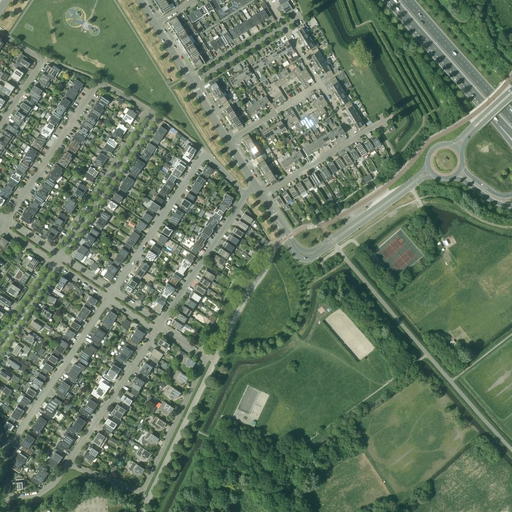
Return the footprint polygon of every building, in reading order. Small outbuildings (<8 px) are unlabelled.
[(209,0),(214,8),(219,5),(215,0),(209,0)] [(231,14),(241,8),(235,0),(232,0),(231,1),(233,6),(228,9),(231,14)] [(160,11),(169,5),(166,1),(158,7),(160,10),(160,11)] [(210,12),(214,10),(209,2),(204,6),(208,13),(210,15),(211,14),(210,12)] [(281,6),(286,14),(293,10),(288,2),(281,6)] [(268,9),(269,9),(265,3),(261,6),(263,10),(259,12),(264,20),(269,17),(268,16),(271,14),(268,9)] [(171,9),(169,5),(160,11),(163,14),(171,9)] [(222,20),(231,14),(228,9),(223,12),(219,5),(214,8),(222,20)] [(208,13),(204,6),(198,9),(203,16),(204,19),(206,18),(205,15),(208,13)] [(193,12),(198,19),(203,16),(198,9),(193,12)] [(253,11),(255,15),(260,23),(264,20),(259,12),(257,14),(255,10),(253,11)] [(192,23),(198,19),(193,12),(188,16),(192,23)] [(251,18),(256,26),(260,23),(255,15),(251,18)] [(170,26),(179,21),(176,17),(168,22),(170,26)] [(246,20),(251,28),(256,26),(251,18),(246,20)] [(242,23),(247,31),(251,28),(246,20),(242,23)] [(173,30),(181,25),(179,21),(170,26),(170,27),(170,26),(173,30)] [(242,23),(238,26),(243,34),(247,31),(242,23)] [(296,32),(299,37),(307,32),(305,29),(307,28),(305,23),(297,28),(299,31),(296,32)] [(174,34),(175,34),(183,28),(181,25),(173,30),(175,34),(174,34)] [(243,34),(238,26),(233,28),(238,36),(243,34)] [(177,38),(186,32),(183,28),(175,34),(177,38)] [(233,28),(229,31),(234,39),(238,36),(233,28)] [(179,42),(188,36),(186,32),(177,38),(180,41),(179,42)] [(228,43),(233,40),(228,32),(223,35),(228,43)] [(301,40),(297,42),(299,44),(310,37),(307,32),(299,37),(301,40)] [(219,38),(224,46),(228,43),(223,35),(219,38)] [(182,45),(190,40),(188,36),(179,42),(180,42),(182,45)] [(303,43),(305,46),(313,41),(310,37),(299,44),(300,46),(303,43)] [(214,40),(219,48),(224,46),(219,38),(214,40)] [(184,49),(193,44),(190,40),(182,45),(184,49)] [(219,48),(214,40),(210,43),(215,51),(219,48)] [(288,41),(283,44),(290,55),(292,54),(290,51),(292,49),(288,41)] [(312,52),(317,49),(319,47),(317,43),(315,44),(313,41),(305,46),(308,51),(310,49),(312,52)] [(187,53),(195,48),(193,44),(184,49),(184,50),(184,49),(187,53)] [(283,44),(278,47),(283,55),(286,53),(288,56),(290,55),(283,44)] [(280,56),(283,55),(278,47),(274,50),(280,61),(282,59),(280,56)] [(189,57),(198,51),(195,48),(187,53),(189,57)] [(311,56),(314,61),(322,56),(317,49),(312,52),(313,54),(311,56)] [(274,50),(269,53),(274,60),(277,59),(278,62),(280,61),(274,50)] [(191,61),(200,55),(198,51),(189,57),(191,61)] [(269,53),(264,55),(271,66),(273,65),(271,62),(274,60),(269,53)] [(27,69),(30,64),(26,61),(28,58),(21,54),(16,61),(17,62),(15,64),(21,68),(23,66),(27,69)] [(193,65),(202,59),(200,55),(191,61),(194,64),(193,65)] [(269,68),(271,66),(264,55),(260,58),(265,66),(267,65),(269,68)] [(316,63),(312,65),(313,67),(325,60),(322,56),(314,61),(316,63)] [(260,58),(255,61),(262,72),(264,71),(262,68),(265,66),(260,58)] [(205,63),(202,59),(193,65),(194,65),(196,68),(205,63)] [(318,67),(320,70),(327,65),(329,64),(329,62),(328,61),(326,61),(325,61),(325,60),(313,67),(315,69),(318,67)] [(262,72),(255,61),(251,64),(255,72),(258,70),(261,74),(263,73),(262,72)] [(325,73),(328,78),(334,75),(330,70),(333,68),(330,63),(328,65),(327,65),(320,70),(323,75),(325,73)] [(48,73),(55,78),(60,70),(53,65),(52,68),(48,65),(44,70),(48,73)] [(247,66),(242,69),(249,80),(251,79),(249,76),(252,74),(247,66)] [(292,70),(293,71),(296,76),(298,80),(308,73),(305,69),(301,71),(298,67),(292,70)] [(16,68),(13,73),(21,78),(24,73),(16,68)] [(249,80),(242,69),(238,72),(243,80),(245,78),(247,81),(249,80)] [(280,71),(281,72),(287,82),(296,76),(293,71),(289,73),(286,69),(283,70),(280,71)] [(233,75),(240,86),(242,85),(240,82),(243,80),(238,72),(233,75)] [(278,87),(287,82),(281,72),(276,75),(279,79),(275,82),(278,87)] [(18,83),(21,78),(13,73),(10,77),(18,83)] [(56,79),(55,78),(48,73),(47,76),(43,73),(40,77),(50,83),(52,80),(55,81),(56,79)] [(308,73),(298,80),(304,89),(310,86),(307,81),(311,78),(308,73)] [(240,86),(233,75),(228,78),(231,83),(233,86),(236,84),(238,87),(240,86)] [(40,86),(46,90),(50,83),(40,77),(37,81),(41,84),(40,86)] [(341,87),(335,77),(329,80),(333,85),(330,87),(333,92),(341,87)] [(208,87),(211,92),(219,87),(216,83),(219,82),(217,78),(209,83),(210,86),(208,87)] [(76,79),(72,85),(80,91),(82,89),(81,88),(83,84),(76,79)] [(267,92),(270,97),(280,91),(278,87),(275,82),(275,81),(269,85),(272,89),(267,92)] [(7,82),(4,87),(12,92),(15,87),(7,82)] [(9,96),(12,92),(4,87),(1,85),(0,86),(0,94),(3,97),(5,94),(9,96)] [(79,94),(80,91),(72,85),(68,91),(75,96),(78,93),(79,94)] [(44,92),(46,90),(40,86),(38,88),(34,86),(31,90),(41,96),(42,96),(44,98),(46,94),(44,92)] [(214,96),(224,90),(223,88),(220,90),(219,87),(211,92),(214,96)] [(331,96),(333,98),(344,91),(341,87),(333,92),(335,94),(331,96)] [(41,96),(31,90),(29,94),(33,97),(31,99),(37,103),(41,96)] [(214,96),(217,101),(224,96),(223,94),(226,92),(224,90),(214,96)] [(75,96),(68,91),(64,97),(72,103),(74,101),(73,100),(75,96)] [(281,104),(286,100),(280,91),(270,97),(273,102),(278,99),(281,104)] [(337,98),(339,101),(347,96),(344,91),(333,98),(334,100),(337,98)] [(315,93),(309,97),(315,106),(325,100),(322,95),(317,98),(315,93)] [(259,96),(266,107),(271,104),(266,96),(263,98),(261,95),(259,96)] [(344,104),(346,107),(351,103),(349,100),(351,98),(349,95),(347,96),(339,101),(342,106),(344,104)] [(98,99),(97,102),(105,108),(110,102),(102,96),(99,100),(98,99)] [(222,104),(223,107),(229,104),(232,102),(229,97),(226,99),(224,96),(217,101),(220,106),(222,104)] [(266,107),(259,96),(257,97),(259,100),(256,102),(261,110),(266,107)] [(71,106),(72,103),(64,97),(60,103),(67,108),(70,105),(71,106)] [(37,103),(31,99),(30,101),(25,98),(23,102),(33,109),(37,103)] [(315,106),(317,110),(320,115),(321,116),(326,112),(323,108),(328,105),(325,100),(315,106)] [(250,102),(257,113),(261,110),(256,102),(254,104),(252,101),(250,102)] [(33,109),(23,102),(20,107),(24,109),(23,112),(29,116),(33,109)] [(101,114),(105,108),(97,102),(95,104),(96,105),(94,109),(101,114)] [(257,113),(250,102),(248,103),(250,106),(247,108),(252,116),(257,113)] [(65,112),(67,108),(60,103),(56,109),(64,115),(66,113),(65,112)] [(356,111),(351,103),(346,107),(347,109),(345,111),(348,115),(356,111)] [(226,116),(233,111),(229,104),(223,107),(225,109),(223,111),(226,116)] [(126,114),(134,119),(137,114),(137,115),(138,115),(139,113),(130,107),(126,114)] [(284,119),(287,124),(297,117),(291,108),(286,111),(288,116),(284,119)] [(63,118),(64,115),(56,109),(52,115),(59,120),(62,117),(63,118)] [(101,114),(94,109),(91,112),(90,111),(89,114),(97,120),(101,114)] [(320,115),(317,110),(308,115),(314,125),(319,122),(316,118),(320,115)] [(29,116),(23,112),(21,114),(17,111),(14,115),(24,122),(27,123),(30,118),(28,116),(29,116)] [(229,120),(239,114),(238,112),(235,114),(233,111),(226,116),(229,120)] [(350,118),(346,120),(347,122),(359,115),(356,111),(348,115),(350,118)] [(97,120),(89,114),(87,116),(88,117),(86,121),(93,126),(97,120)] [(123,123),(130,127),(132,124),(131,124),(130,124),(134,119),(126,114),(123,119),(122,118),(122,119),(121,121),(123,123)] [(229,120),(231,125),(239,120),(237,117),(240,116),(239,114),(229,120)] [(24,122),(14,115),(12,119),(16,122),(14,125),(20,128),(24,122)] [(59,120),(52,115),(48,121),(56,127),(58,125),(57,124),(59,120)] [(308,115),(299,121),(302,126),(306,124),(309,128),(314,125),(308,115)] [(352,122),(354,125),(361,120),(359,115),(347,122),(349,124),(352,122)] [(302,126),(299,121),(297,117),(287,124),(290,128),(294,126),(297,130),(303,127),(302,126)] [(239,120),(231,125),(234,130),(237,128),(238,131),(244,127),(239,120)] [(281,120),(276,123),(281,131),(282,133),(287,130),(285,127),(282,122),(281,120)] [(366,127),(361,120),(354,125),(357,129),(359,128),(361,130),(366,127)] [(55,130),(56,127),(48,121),(45,126),(43,124),(42,126),(44,127),(51,132),(54,129),(55,130)] [(89,132),(93,126),(86,121),(83,124),(82,123),(81,126),(89,132)] [(116,128),(124,134),(127,129),(128,130),(130,127),(123,123),(122,125),(119,123),(119,124),(116,128)] [(281,131),(276,123),(271,126),(276,134),(281,131)] [(8,124),(6,128),(19,137),(21,133),(23,130),(20,128),(14,125),(13,127),(8,124)] [(333,125),(340,136),(345,133),(340,125),(337,127),(335,124),(333,125)] [(160,126),(156,132),(163,136),(167,131),(164,129),(165,127),(163,125),(162,125),(161,127),(160,126)] [(331,131),(335,139),(340,136),(333,125),(331,127),(333,130),(331,131)] [(85,138),(89,132),(81,126),(79,128),(80,129),(78,133),(85,138)] [(274,136),(276,134),(271,126),(267,129),(273,140),(275,139),(274,136)] [(49,136),(51,132),(44,127),(40,133),(48,139),(50,137),(49,136)] [(111,136),(114,137),(120,142),(122,139),(121,138),(124,134),(116,128),(113,133),(111,136)] [(271,141),(273,140),(267,129),(262,132),(263,134),(267,140),(270,138),(271,141)] [(10,143),(14,137),(4,130),(2,134),(6,137),(4,139),(10,143)] [(324,131),(331,142),(335,139),(331,131),(328,133),(326,130),(324,131)] [(321,137),(326,145),(331,142),(324,131),(322,132),(320,134),(321,137)] [(158,145),(163,136),(156,132),(152,138),(154,139),(152,141),(158,145)] [(40,133),(36,139),(43,144),(46,141),(47,142),(48,139),(40,133)] [(85,138),(78,133),(75,136),(74,135),(73,138),(81,144),(85,138)] [(242,141),(245,146),(252,142),(248,134),(242,137),(244,140),(242,141)] [(315,137),(322,148),(326,145),(321,137),(320,134),(317,136),(315,137)] [(373,149),(375,151),(377,149),(376,147),(381,144),(375,135),(370,138),(373,143),(371,144),(373,149)] [(106,143),(114,148),(117,144),(118,144),(118,145),(120,142),(114,137),(112,140),(109,138),(106,143)] [(312,143),(317,150),(322,148),(315,137),(313,138),(315,141),(312,143)] [(70,145),(77,150),(81,144),(73,138),(71,140),(72,141),(70,145)] [(0,145),(6,150),(10,143),(4,139),(3,142),(0,139),(0,145)] [(41,148),(43,144),(36,139),(32,145),(40,151),(42,149),(41,148)] [(254,140),(252,142),(245,146),(248,151),(258,144),(259,143),(258,141),(256,143),(254,140)] [(366,147),(363,148),(366,153),(367,155),(370,154),(375,151),(373,149),(371,144),(368,140),(363,143),(366,147)] [(149,143),(145,149),(152,153),(158,145),(152,141),(150,144),(149,143)] [(306,142),(313,153),(317,150),(312,143),(310,144),(308,141),(306,142)] [(313,153),(306,142),(304,144),(306,147),(303,148),(308,156),(313,153)] [(102,150),(111,156),(112,153),(111,153),(114,148),(106,143),(103,148),(103,147),(103,148),(102,150)] [(186,152),(193,156),(197,150),(195,150),(197,148),(196,148),(193,146),(192,148),(188,144),(184,150),(186,152)] [(248,151),(250,155),(258,151),(256,148),(259,146),(258,144),(248,151)] [(366,153),(363,148),(361,144),(356,147),(359,151),(356,153),(359,158),(360,160),(363,158),(362,156),(366,153)] [(74,156),(77,150),(70,145),(67,148),(66,147),(65,150),(74,156)] [(37,156),(39,153),(30,147),(26,153),(34,159),(36,155),(37,156)] [(143,155),(141,158),(146,161),(152,153),(145,149),(141,154),(143,155)] [(295,149),(293,151),(300,161),(304,158),(300,151),(297,152),(295,149)] [(352,162),(353,164),(356,162),(354,160),(359,158),(356,153),(354,149),(349,152),(351,156),(349,157),(352,162)] [(70,162),(74,156),(65,150),(63,152),(64,153),(62,157),(70,162)] [(97,157),(105,163),(108,158),(109,159),(108,159),(109,159),(111,156),(102,150),(100,153),(97,157)] [(261,155),(258,151),(250,155),(253,160),(256,159),(257,161),(263,158),(262,158),(266,156),(264,153),(261,155)] [(290,156),(295,164),(300,161),(293,151),(291,152),(293,155),(290,156)] [(186,152),(180,160),(186,164),(188,161),(189,162),(193,156),(186,152)] [(34,159),(26,153),(22,159),(31,165),(33,163),(32,162),(34,159)] [(352,162),(349,157),(346,153),(342,156),(344,160),(342,162),(345,166),(346,168),(349,167),(353,164),(352,162)] [(284,156),(290,167),(295,164),(290,156),(288,158),(286,155),(284,156)] [(290,167),(284,156),(282,157),(284,160),(281,162),(286,170),(290,167)] [(58,159),(57,162),(65,168),(70,162),(62,157),(59,160),(58,159)] [(102,167),(105,163),(97,157),(94,162),(93,162),(94,162),(92,165),(101,171),(103,168),(102,168),(102,167)] [(257,165),(259,170),(267,165),(264,161),(267,159),(265,157),(263,158),(257,161),(259,164),(257,165)] [(345,166),(342,162),(339,157),(334,160),(337,165),(335,166),(338,171),(339,173),(341,171),(340,169),(345,166)] [(141,170),(146,161),(141,158),(139,160),(138,159),(134,165),(141,170)] [(175,168),(182,173),(186,167),(184,166),(186,164),(180,160),(177,158),(172,166),(175,168)] [(18,165),(26,171),(28,167),(29,168),(31,165),(22,159),(18,165)] [(333,174),(338,171),(335,166),(332,162),(327,165),(330,169),(328,171),(331,175),(333,179),(334,180),(336,179),(334,176),(333,174)] [(60,176),(64,170),(55,164),(54,166),(55,167),(52,171),(60,176)] [(24,174),(26,171),(18,165),(14,171),(23,177),(25,175),(24,174)] [(87,172),(95,177),(98,173),(99,173),(101,171),(92,165),(91,167),(90,167),(87,172)] [(131,172),(130,174),(135,178),(141,170),(134,165),(130,171),(131,172)] [(202,174),(208,178),(213,170),(206,165),(202,171),(204,172),(202,174)] [(259,170),(262,175),(273,168),(272,166),(269,168),(267,165),(259,170)] [(323,174),(321,175),(325,182),(327,181),(328,182),(333,179),(331,175),(328,171),(325,166),(320,169),(323,174)] [(166,175),(175,180),(177,178),(178,179),(182,173),(175,168),(171,174),(168,172),(166,175)] [(262,175),(265,179),(273,174),(271,172),(274,170),(273,168),(262,175)] [(14,171),(10,177),(18,183),(20,179),(21,180),(23,177),(14,171)] [(56,182),(60,176),(52,171),(50,174),(49,174),(47,176),(56,182)] [(86,178),(85,181),(91,185),(93,182),(92,182),(95,177),(87,172),(84,177),(84,176),(84,177),(86,178)] [(309,176),(312,180),(315,185),(320,182),(321,184),(323,183),(319,176),(317,177),(314,173),(309,176)] [(127,176),(123,182),(130,186),(135,178),(130,174),(128,177),(127,176)] [(195,182),(202,186),(208,178),(202,174),(200,177),(199,176),(195,182)] [(273,174),(265,179),(268,184),(270,183),(272,185),(277,182),(273,174)] [(370,174),(363,178),(366,183),(373,178),(370,174)] [(168,179),(164,185),(171,190),(175,184),(173,183),(175,180),(166,175),(164,177),(168,179)] [(47,179),(44,183),(52,188),(56,182),(47,176),(46,179),(47,179)] [(16,186),(18,183),(10,177),(6,183),(15,189),(17,187),(16,186)] [(302,180),(305,185),(308,189),(313,187),(314,188),(316,187),(315,185),(312,180),(310,182),(307,177),(302,180)] [(124,195),(130,186),(123,182),(119,188),(120,189),(119,191),(124,195)] [(202,186),(195,182),(191,188),(193,189),(191,191),(197,195),(202,186)] [(310,192),(308,189),(305,185),(303,186),(300,182),(295,185),(298,189),(301,194),(303,197),(308,194),(307,194),(310,192)] [(15,189),(6,183),(2,189),(10,195),(12,191),(13,192),(15,189)] [(48,194),(52,188),(44,183),(42,186),(41,186),(39,188),(48,194)] [(79,184),(76,188),(84,193),(87,189),(88,189),(88,190),(90,187),(84,183),(82,185),(79,183),(79,184)] [(159,192),(158,193),(164,197),(166,195),(167,195),(171,190),(164,185),(161,189),(160,188),(158,191),(159,192)] [(301,194),(298,189),(296,191),(293,186),(288,189),(291,194),(294,198),(298,195),(300,198),(303,197),(301,194)] [(44,200),(48,194),(39,188),(38,191),(39,191),(36,195),(44,200)] [(71,195),(80,201),(82,199),(82,198),(82,199),(81,198),(84,193),(76,188),(73,193),(71,195)] [(8,198),(10,195),(2,189),(0,192),(0,196),(7,201),(9,199),(8,198)] [(116,193),(112,199),(119,203),(124,195),(119,191),(117,194),(116,193)] [(184,199),(191,203),(197,195),(191,191),(189,193),(188,193),(184,199)] [(295,200),(294,198),(291,194),(288,195),(286,191),(281,194),(284,198),(286,203),(287,203),(291,200),(292,202),(295,200)] [(153,202),(160,206),(164,200),(162,200),(164,197),(158,193),(153,202)] [(224,198),(222,201),(229,206),(232,202),(231,202),(233,198),(226,193),(223,197),(224,198)] [(67,203),(75,208),(78,203),(78,204),(79,204),(80,201),(71,195),(69,194),(64,201),(67,203)] [(33,198),(31,200),(40,206),(44,200),(36,195),(34,198),(33,198)] [(279,195),(274,198),(279,207),(284,204),(285,206),(288,205),(287,203),(286,203),(284,198),(281,200),(279,195)] [(191,203),(184,199),(180,204),(181,205),(180,208),(188,213),(191,209),(188,208),(191,203)] [(36,212),(40,206),(31,200),(30,203),(31,203),(28,207),(36,212)] [(112,214),(118,205),(111,201),(107,207),(108,207),(106,210),(112,214)] [(227,210),(229,206),(222,201),(220,205),(219,204),(216,208),(224,212),(226,209),(227,210)] [(153,202),(147,210),(153,214),(154,211),(156,212),(160,206),(153,202)] [(64,212),(71,216),(73,213),(72,213),(71,213),(75,208),(67,203),(64,207),(63,207),(66,209),(64,212)] [(25,210),(23,212),(32,218),(36,212),(28,207),(26,210),(25,210)] [(188,213),(180,208),(178,210),(177,209),(173,215),(180,220),(184,213),(187,215),(188,213)] [(213,215),(220,220),(222,216),(221,216),(224,212),(216,208),(214,211),(215,212),(213,215)] [(106,222),(112,214),(106,210),(105,212),(103,212),(99,217),(106,222)] [(147,210),(142,219),(148,223),(152,217),(151,216),(153,214),(147,210)] [(245,221),(244,223),(248,226),(250,227),(252,225),(252,226),(255,222),(252,220),(253,219),(253,218),(248,210),(247,210),(246,211),(245,212),(244,213),(241,218),(245,221)] [(28,224),(32,218),(23,212),(22,215),(23,215),(20,219),(28,224)] [(69,219),(71,216),(64,212),(63,214),(60,212),(60,213),(57,217),(65,222),(68,218),(69,218),(69,219)] [(169,224),(174,228),(180,220),(173,215),(169,221),(170,222),(169,224)] [(209,218),(207,222),(214,226),(217,223),(218,224),(220,220),(213,215),(210,219),(209,218)] [(55,226),(61,230),(63,228),(63,227),(63,228),(62,227),(65,222),(57,217),(54,222),(49,219),(48,221),(55,226)] [(101,230),(106,222),(99,217),(96,223),(97,224),(95,227),(101,230)] [(140,220),(135,229),(140,233),(142,230),(143,231),(147,225),(140,220)] [(240,228),(239,230),(244,233),(245,234),(247,232),(245,231),(248,226),(244,223),(239,220),(236,225),(240,228)] [(206,226),(204,229),(211,234),(213,230),(212,230),(214,226),(207,222),(205,225),(206,226)] [(166,226),(162,232),(171,238),(177,230),(174,229),(174,228),(169,224),(167,227),(166,226)] [(61,230),(55,226),(53,228),(51,227),(50,227),(51,227),(47,232),(55,237),(58,232),(59,233),(61,230)] [(88,234),(95,239),(101,230),(95,227),(94,229),(92,228),(88,234)] [(240,238),(244,233),(239,230),(235,227),(232,232),(236,235),(234,237),(239,240),(244,243),(245,241),(240,238)] [(208,238),(211,234),(204,229),(203,229),(201,228),(199,231),(200,232),(198,235),(205,240),(207,237),(208,238)] [(135,229),(129,237),(136,242),(140,236),(139,235),(140,233),(135,229)] [(52,242),(55,237),(47,232),(44,236),(52,242)] [(90,247),(95,239),(88,234),(85,240),(86,241),(84,243),(90,247)] [(158,241),(156,243),(162,247),(168,238),(161,234),(157,240),(158,241)] [(236,245),(239,240),(234,237),(230,234),(227,239),(231,242),(230,244),(234,247),(236,248),(238,246),(236,245)] [(194,243),(201,248),(204,244),(203,244),(205,240),(198,235),(196,239),(197,240),(194,243)] [(2,237),(0,240),(0,247),(5,251),(10,243),(11,243),(2,237)] [(124,246),(129,249),(131,247),(132,248),(136,242),(129,237),(124,246)] [(227,249),(225,251),(230,254),(232,255),(233,253),(231,252),(234,247),(230,244),(225,241),(222,246),(227,249)] [(87,251),(90,247),(84,243),(83,246),(81,245),(77,251),(84,255),(87,257),(90,253),(87,251)] [(153,245),(149,251),(156,255),(162,247),(156,243),(155,246),(153,245)] [(191,246),(189,250),(196,254),(198,251),(199,252),(201,248),(194,243),(192,247),(191,246)] [(124,246),(118,254),(125,258),(129,253),(128,252),(129,249),(124,246)] [(227,259),(230,254),(225,251),(221,248),(218,253),(222,256),(220,258),(225,261),(227,262),(228,260),(227,259)] [(84,255),(77,251),(73,257),(80,261),(84,255)] [(151,264),(156,255),(149,251),(146,256),(147,257),(145,260),(151,264)] [(192,260),(195,256),(187,251),(185,255),(186,256),(184,259),(191,264),(193,260),(192,260)] [(113,262),(118,266),(120,263),(121,264),(125,258),(118,254),(113,262)] [(225,261),(220,258),(216,255),(213,260),(217,263),(216,265),(222,270),(224,267),(222,266),(225,261)] [(22,266),(31,272),(33,270),(34,270),(39,262),(33,258),(30,261),(26,259),(22,266)] [(178,266),(185,270),(187,267),(188,268),(191,264),(184,259),(181,263),(180,262),(178,266)] [(117,268),(118,266),(113,262),(110,260),(104,269),(107,271),(114,275),(118,269),(117,268)] [(138,267),(145,272),(149,266),(153,269),(155,266),(151,264),(145,260),(144,262),(142,261),(138,267)] [(95,271),(99,266),(93,262),(90,267),(95,271)] [(183,274),(185,270),(178,266),(176,269),(177,270),(174,273),(182,278),(184,274),(183,274)] [(136,274),(134,276),(140,280),(145,272),(138,267),(135,273),(136,274)] [(26,272),(24,274),(23,273),(23,272),(19,270),(14,277),(19,280),(19,279),(20,279),(19,282),(24,285),(30,275),(26,272)] [(203,275),(207,278),(212,281),(215,276),(217,278),(218,275),(212,271),(210,273),(206,270),(203,275)] [(110,281),(114,275),(107,271),(103,276),(110,281)] [(171,276),(169,280),(176,284),(178,281),(179,282),(182,278),(174,273),(172,277),(171,276)] [(142,282),(140,280),(134,276),(133,279),(131,278),(127,284),(137,290),(142,282)] [(59,280),(60,281),(55,288),(60,291),(61,289),(63,290),(68,287),(77,293),(79,289),(61,277),(59,280)] [(198,282),(203,285),(207,288),(210,283),(215,287),(217,284),(212,281),(207,278),(206,280),(201,277),(198,282)] [(174,288),(176,284),(169,280),(166,283),(167,284),(165,287),(172,292),(175,288),(174,288)] [(9,286),(6,291),(9,293),(9,294),(11,295),(12,295),(15,297),(18,292),(19,292),(20,290),(15,286),(11,283),(10,286),(10,287),(9,286)] [(135,292),(137,290),(127,284),(123,290),(130,294),(133,291),(135,292)] [(209,289),(207,288),(203,285),(201,287),(197,284),(194,289),(198,292),(202,295),(203,295),(206,290),(208,292),(209,289)] [(170,296),(172,292),(165,287),(163,291),(162,290),(159,294),(167,298),(169,295),(170,296)] [(9,307),(12,303),(7,300),(8,299),(4,296),(3,297),(1,296),(3,293),(0,291),(0,302),(4,305),(4,304),(9,307)] [(189,296),(193,299),(198,302),(201,297),(203,299),(204,296),(203,295),(202,295),(198,292),(196,294),(192,291),(189,296)] [(59,300),(61,301),(63,299),(53,292),(50,296),(49,296),(47,301),(49,302),(48,304),(49,304),(50,304),(51,304),(52,304),(54,304),(55,303),(56,303),(56,302),(57,302),(58,301),(59,300)] [(158,298),(156,301),(163,306),(165,302),(164,302),(167,298),(159,294),(157,297),(158,298)] [(90,296),(85,304),(90,307),(92,304),(94,306),(98,301),(90,296)] [(184,303),(189,306),(193,309),(196,304),(201,307),(203,305),(198,302),(193,299),(192,301),(188,298),(184,303)] [(163,306),(156,301),(153,305),(154,305),(152,309),(159,314),(162,310),(161,309),(163,306)] [(89,310),(90,307),(85,304),(80,311),(87,316),(91,311),(89,310)] [(56,313),(43,305),(44,305),(42,308),(43,309),(40,314),(49,320),(52,315),(54,316),(55,313),(56,313)] [(189,316),(192,311),(193,313),(195,310),(193,309),(189,306),(187,308),(183,305),(180,310),(184,313),(189,316)] [(75,319),(80,322),(82,319),(84,321),(87,316),(80,311),(75,319)] [(106,316),(114,321),(116,318),(118,319),(120,316),(117,314),(116,315),(110,311),(106,316)] [(193,319),(189,316),(184,313),(182,315),(178,312),(175,317),(179,320),(184,323),(187,318),(191,321),(193,319)] [(114,321),(106,316),(103,321),(105,323),(103,326),(110,330),(113,326),(112,324),(114,321)] [(79,325),(80,322),(75,319),(70,326),(77,331),(81,326),(79,325)] [(126,329),(131,323),(126,319),(121,326),(126,329)] [(189,326),(186,324),(184,323),(179,320),(178,322),(174,319),(170,324),(179,330),(182,325),(188,329),(189,326)] [(38,331),(42,326),(39,324),(39,323),(35,320),(34,321),(33,321),(30,326),(38,331)] [(133,334),(141,339),(145,334),(138,329),(139,328),(136,326),(134,330),(135,331),(133,334)] [(98,328),(95,333),(102,339),(105,340),(107,337),(106,337),(109,332),(102,327),(100,330),(98,328)] [(63,337),(68,340),(70,338),(72,339),(75,334),(68,329),(63,337)] [(33,346),(36,342),(33,340),(35,338),(29,333),(27,335),(25,334),(22,338),(33,346)] [(100,342),(102,339),(95,333),(91,339),(93,341),(92,343),(98,348),(102,343),(100,342)] [(141,339),(133,334),(131,337),(129,336),(126,341),(133,346),(135,343),(137,345),(141,339)] [(67,343),(68,340),(63,337),(58,344),(65,349),(69,344),(67,343)] [(161,346),(160,349),(166,352),(167,350),(166,349),(169,345),(161,339),(157,344),(161,346)] [(21,355),(21,353),(28,353),(31,349),(21,342),(18,345),(17,344),(15,348),(14,350),(12,353),(16,356),(18,353),(21,355)] [(119,350),(129,357),(133,352),(130,350),(132,347),(125,343),(122,347),(121,347),(119,350)] [(53,352),(58,355),(60,353),(62,354),(65,349),(58,344),(53,352)] [(86,346),(83,351),(90,356),(92,353),(94,354),(97,350),(90,345),(89,348),(86,346)] [(154,348),(151,353),(160,359),(163,354),(164,355),(166,352),(160,349),(158,351),(154,348)] [(116,353),(118,354),(115,359),(121,363),(123,361),(126,362),(129,357),(119,350),(116,353)] [(196,362),(185,355),(186,354),(179,350),(175,357),(181,361),(180,362),(184,365),(184,366),(185,367),(186,368),(187,368),(188,369),(189,368),(190,368),(191,367),(192,367),(193,367),(196,362)] [(88,360),(90,356),(83,351),(79,357),(82,358),(80,361),(87,365),(90,361),(88,360)] [(57,358),(58,355),(53,352),(50,357),(47,355),(44,359),(53,365),(54,363),(55,364),(59,359),(57,358)] [(157,363),(160,359),(151,353),(148,358),(152,360),(151,363),(157,367),(159,365),(158,364),(157,363)] [(8,358),(6,361),(12,365),(11,366),(11,367),(12,367),(12,368),(13,368),(14,369),(15,369),(16,369),(17,369),(17,370),(18,370),(19,368),(24,371),(27,367),(15,358),(12,361),(8,358)] [(44,365),(41,370),(46,374),(48,371),(50,373),(53,367),(52,366),(53,365),(44,359),(42,363),(44,365)] [(110,369),(117,375),(121,369),(119,367),(120,365),(113,360),(110,365),(112,366),(110,369)] [(160,369),(157,367),(151,363),(149,365),(145,362),(142,367),(151,373),(153,369),(156,370),(158,370),(158,369),(159,370),(160,369)] [(71,369),(79,374),(81,371),(82,372),(86,367),(79,363),(77,365),(74,364),(71,369)] [(148,377),(151,373),(142,367),(139,372),(143,374),(141,377),(147,380),(149,382),(151,379),(148,377)] [(76,377),(79,374),(71,369),(67,374),(70,376),(68,379),(75,383),(78,378),(76,377)] [(117,375),(110,369),(108,373),(106,371),(103,376),(110,381),(111,378),(114,380),(117,375)] [(0,376),(7,382),(10,377),(0,370),(0,376)] [(44,376),(46,374),(41,370),(39,373),(37,371),(33,376),(36,378),(43,383),(46,378),(44,376)] [(185,383),(188,378),(178,370),(173,378),(176,380),(177,382),(178,383),(179,384),(180,384),(181,384),(183,384),(183,383),(184,382),(185,383)] [(145,383),(147,380),(141,377),(140,379),(136,376),(133,381),(141,387),(144,382),(145,383)] [(31,385),(36,389),(38,386),(40,387),(43,383),(36,378),(31,385)] [(98,387),(106,392),(109,387),(107,385),(109,383),(102,378),(99,383),(100,384),(98,387)] [(63,381),(59,387),(67,392),(67,391),(69,392),(74,385),(67,380),(65,383),(63,381)] [(138,391),(141,387),(133,381),(130,386),(134,388),(132,391),(138,394),(139,392),(138,391)] [(0,389),(8,396),(12,390),(6,386),(4,389),(3,389),(3,388),(2,387),(2,386),(1,385),(0,384),(0,383),(0,389)] [(34,391),(36,389),(31,385),(26,393),(33,398),(36,393),(34,391)] [(178,398),(181,393),(170,386),(165,393),(169,396),(169,397),(170,398),(171,399),(172,399),(173,399),(174,399),(175,399),(176,398),(177,397),(178,398)] [(65,395),(67,392),(59,387),(55,392),(58,394),(56,396),(63,401),(66,396),(65,395)] [(106,392),(98,387),(96,390),(94,389),(91,394),(98,398),(100,396),(102,398),(106,392)] [(138,395),(138,394),(132,391),(130,393),(126,390),(123,395),(132,401),(135,396),(136,397),(136,396),(138,398),(139,396),(138,395)] [(132,401),(123,395),(120,400),(124,402),(123,405),(128,408),(129,408),(130,409),(132,407),(129,405),(132,401)] [(19,404),(24,407),(26,405),(28,406),(31,401),(24,396),(19,404)] [(86,405),(94,410),(98,404),(95,403),(97,400),(90,396),(87,400),(88,401),(86,405)] [(47,404),(55,409),(57,406),(59,407),(62,402),(55,398),(53,400),(51,399),(47,404)] [(170,413),(174,408),(163,401),(158,408),(162,411),(162,412),(163,413),(163,414),(164,414),(166,415),(167,414),(168,414),(169,413),(170,413)] [(24,407),(19,404),(14,411),(21,416),(24,411),(22,410),(24,407)] [(53,412),(55,409),(47,404),(44,409),(46,411),(45,414),(51,418),(55,414),(53,412)] [(127,411),(128,408),(123,405),(121,407),(117,404),(114,409),(123,415),(126,410),(127,411)] [(94,410),(86,405),(84,408),(82,407),(79,411),(86,416),(88,413),(90,415),(94,410)] [(120,419),(123,415),(114,409),(111,414),(115,416),(113,419),(119,422),(121,420),(120,419)] [(9,419),(14,422),(16,420),(18,421),(21,416),(14,411),(9,419)] [(75,422),(82,427),(86,422),(83,420),(85,418),(78,413),(75,418),(77,419),(75,422)] [(39,416),(36,422),(43,427),(45,424),(47,425),(50,420),(43,415),(42,418),(39,416)] [(163,428),(166,423),(156,416),(151,424),(154,426),(155,427),(155,428),(156,429),(157,430),(158,430),(159,430),(160,429),(161,429),(162,428),(163,428)] [(108,418),(105,423),(114,429),(117,424),(118,425),(119,422),(113,419),(112,421),(108,418)] [(14,422),(9,419),(4,426),(11,431),(14,426),(12,425),(14,422)] [(41,430),(43,427),(36,422),(32,427),(35,429),(33,431),(40,436),(43,431),(41,430)] [(82,427),(75,422),(72,425),(71,424),(68,429),(74,434),(76,431),(79,433),(82,427)] [(111,433),(114,429),(105,423),(102,428),(106,430),(104,433),(111,437),(113,434),(111,433)] [(63,440),(70,445),(74,440),(71,438),(73,435),(66,431),(63,435),(65,437),(63,440)] [(117,441),(111,437),(104,433),(103,435),(99,432),(96,437),(104,443),(107,438),(115,444),(117,441)] [(148,432),(143,439),(142,438),(142,439),(141,440),(141,441),(141,442),(142,443),(142,444),(143,445),(147,442),(147,443),(148,444),(149,444),(150,445),(151,445),(152,445),(153,445),(154,444),(155,443),(156,444),(159,439),(148,432)] [(24,439),(32,444),(34,441),(35,442),(39,438),(32,433),(30,436),(27,434),(24,439)] [(101,447),(104,443),(96,437),(92,442),(96,444),(95,447),(101,451),(102,452),(104,449),(101,447)] [(31,445),(32,444),(24,439),(20,445),(23,446),(21,449),(30,455),(33,450),(31,449),(33,446),(31,445)] [(70,445),(63,440),(61,443),(59,442),(56,447),(63,451),(64,449),(67,450),(70,445)] [(101,451),(95,447),(93,449),(89,446),(86,451),(95,457),(98,452),(100,453),(101,451)] [(148,459),(152,454),(141,447),(136,454),(140,457),(140,458),(141,459),(141,460),(142,460),(144,460),(145,460),(146,460),(147,459),(148,458),(148,459)] [(51,458),(59,463),(62,457),(60,456),(61,453),(55,448),(51,453),(53,454),(51,458)] [(92,461),(95,457),(86,451),(83,456),(87,458),(86,461),(91,464),(93,462),(92,461)] [(15,459),(23,464),(25,461),(27,462),(30,457),(23,453),(21,455),(19,454),(15,459)] [(59,463),(51,458),(49,461),(47,459),(44,464),(51,469),(53,466),(55,468),(59,463)] [(21,467),(23,464),(15,459),(11,464),(14,466),(12,469),(19,473),(22,468),(21,467)] [(141,474),(144,469),(133,462),(129,470),(132,472),(133,473),(133,474),(134,475),(135,475),(136,476),(137,476),(138,475),(139,475),(140,474),(141,474)] [(37,473),(45,479),(48,473),(46,471),(47,469),(40,464),(37,469),(39,470),(37,473)] [(45,479),(37,473),(35,477),(33,475),(30,480),(37,485),(38,482),(41,484),(45,479)] [(25,485),(24,479),(16,479),(16,483),(13,483),(14,489),(23,489),(22,485),(25,485)]
